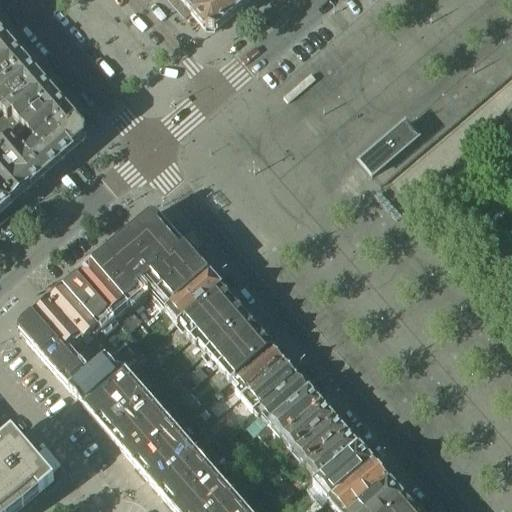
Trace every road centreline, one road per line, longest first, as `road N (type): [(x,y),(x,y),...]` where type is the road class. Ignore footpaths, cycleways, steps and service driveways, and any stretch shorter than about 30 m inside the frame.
road 1 (residential): [(455,511),(148,153)]
road 2 (residential): [(148,153),(18,0)]
road 3 (residential): [(0,281),(148,153)]
road 4 (residential): [(104,504),(0,381)]
road 5 (residential): [(215,94),(324,0)]
road 6 (residential): [(215,94),(131,0)]
